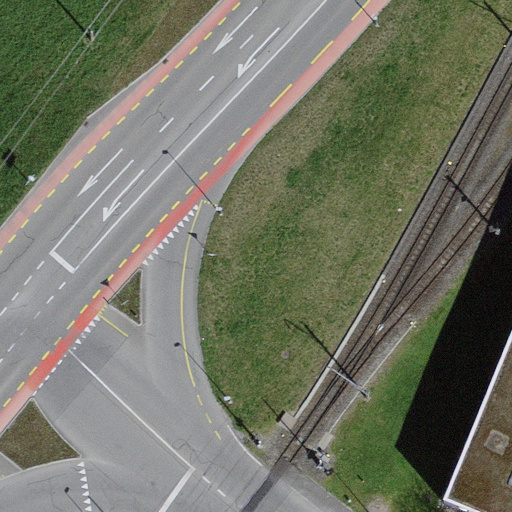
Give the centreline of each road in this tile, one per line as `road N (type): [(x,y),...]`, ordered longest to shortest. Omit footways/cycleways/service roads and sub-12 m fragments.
road 1 (residential): [(193,469),(161,311),(168,148)]
road 2 (residential): [(193,469),(63,345),(9,324)]
road 3 (primary): [(9,324),(168,148)]
road 4 (primary): [(168,148),(302,0)]
road 5 (residential): [(0,486),(193,469)]
